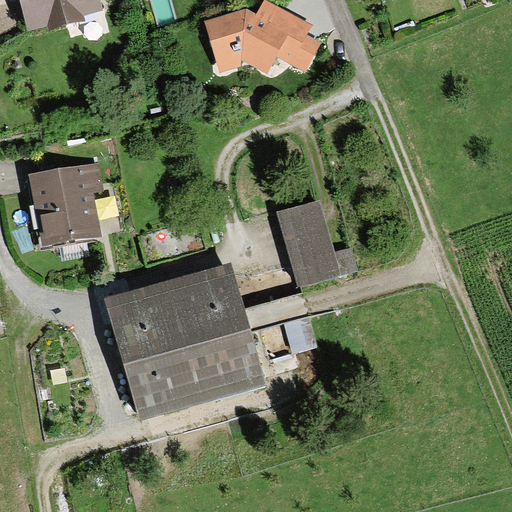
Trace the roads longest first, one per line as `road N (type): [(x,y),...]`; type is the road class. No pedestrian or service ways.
road 1 (track): [(511,424),(371,77)]
road 2 (unknown): [(87,305),(246,261)]
road 3 (residential): [(0,238),(26,287),(55,305),(87,305)]
